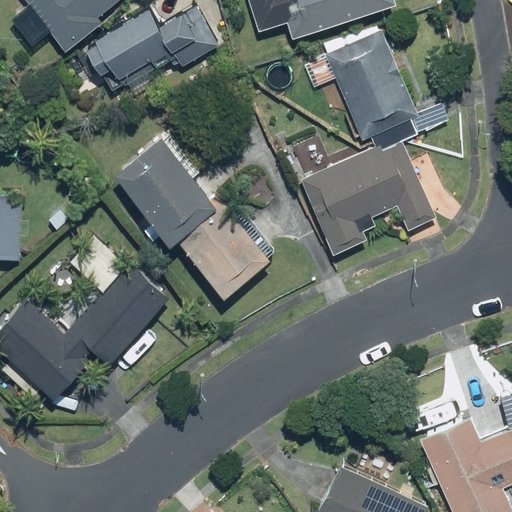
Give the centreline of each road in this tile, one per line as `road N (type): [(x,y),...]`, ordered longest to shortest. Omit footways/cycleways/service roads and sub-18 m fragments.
road 1 (residential): [(105,511),(251,391),(337,341),(511,270)]
road 2 (residential): [(511,148),(485,0)]
